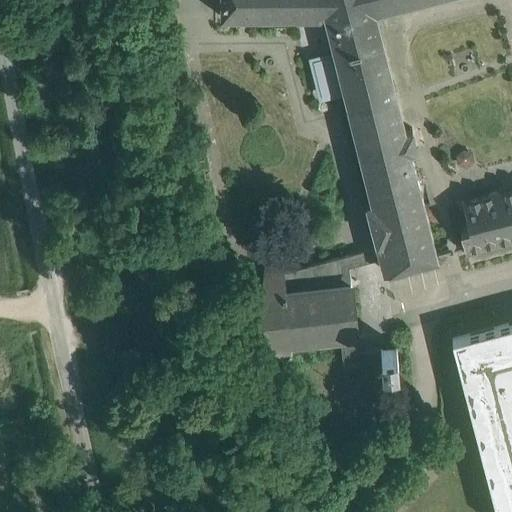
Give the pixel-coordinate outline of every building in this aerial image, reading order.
[(405,129),(374,9),(410,0),(220,0),(221,15),(326,15),(335,52),(313,58),(322,92),(344,87),(373,201),(367,202),(378,246),(380,254),(384,269),(394,266),(395,268),(418,262),(418,260),(437,255),(410,148),(416,147),(413,133),(412,127),(405,129)] [(511,188),(463,201),(469,227),(460,229),(465,248),(511,236),(511,188)] [(348,252),(283,269),(282,261),(265,262),(262,275),(261,284),(260,293),(260,304),(260,315),(261,320),(262,327),(264,334),(268,346),(290,344),(289,338),(340,334),(343,365),(398,360),(396,343),(380,344),(381,346),(356,349),(355,332),(349,264),(350,263),(350,262),(380,254),(378,246),(348,253),(348,252)] [(511,511),(511,321),(452,337),(497,511),(511,511)] [(405,370),(388,372),(391,391),(407,389),(405,370)]
